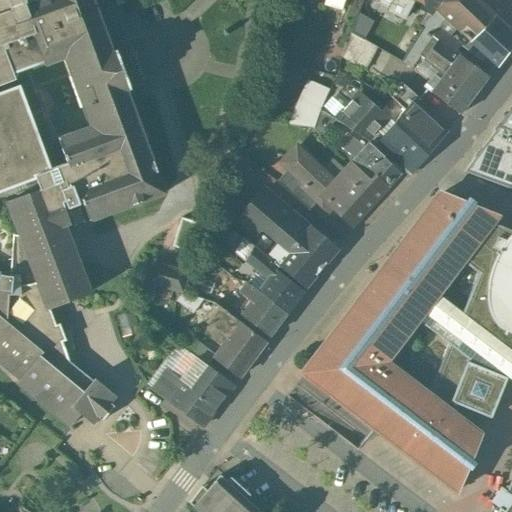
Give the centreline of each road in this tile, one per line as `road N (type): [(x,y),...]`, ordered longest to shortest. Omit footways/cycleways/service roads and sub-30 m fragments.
road 1 (tertiary): [(440,166),(256,385)]
road 2 (residential): [(256,385),(422,511)]
road 3 (residential): [(220,433),(323,511)]
